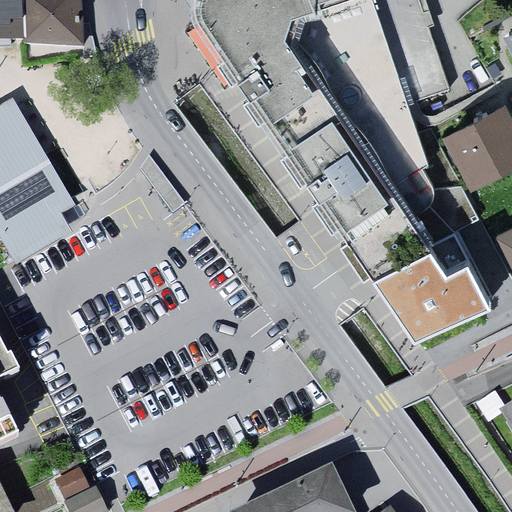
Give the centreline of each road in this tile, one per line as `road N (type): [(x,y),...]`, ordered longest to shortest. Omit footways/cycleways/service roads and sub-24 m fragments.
road 1 (tertiary): [(119,0),(127,43),(161,112),(399,433)]
road 2 (residential): [(201,511),(354,441),(399,433)]
